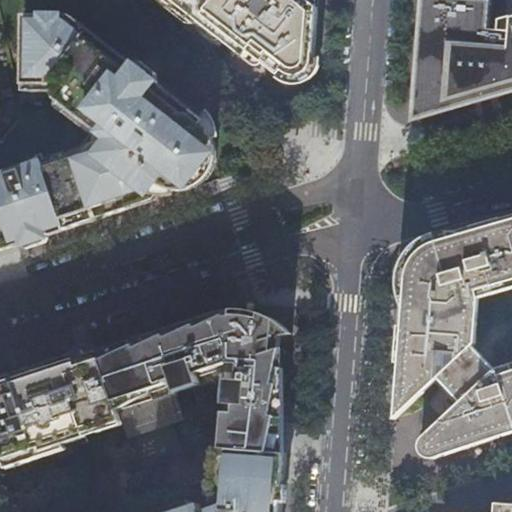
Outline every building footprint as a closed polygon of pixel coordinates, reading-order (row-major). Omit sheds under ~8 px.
[(165,0),(175,7),(178,3),(246,57),(251,51),(272,68),(276,64),(280,70),(284,73),(291,76),(297,76),(303,75),(309,71),(313,71),(318,0),(165,0)] [(511,0),(427,0),(419,118),(511,90),(511,0)] [(24,91),(57,91),(57,98),(104,135),(91,151),(46,166),(42,152),(29,160),(31,166),(0,175),(0,251),(3,250),(35,240),(137,206),(157,200),(167,187),(177,190),(185,190),(194,187),(203,182),(209,176),(212,172),(215,166),(217,159),(217,152),(216,146),(213,136),(209,130),(202,124),(205,120),(73,16),(25,15),(24,91)] [(511,363),(497,368),(475,345),(477,344),(481,299),(511,289),(511,220),(438,242),(409,250),(408,251),(404,308),(395,419),(440,379),(462,402),(425,437),(422,440),(421,444),(421,447),(424,454),(430,458),(437,459),(439,459),(511,434),(511,363)] [(412,247),(409,250),(438,242),(435,232),(427,236),(419,240),(412,247)] [(403,307),(404,308),(408,251),(406,254),(402,262),(399,271),(398,280),(398,289),(400,298),(403,307)] [(118,346),(99,352),(118,412),(200,385),(198,377),(229,367),(223,449),(273,453),(281,349),(278,350),(274,339),(293,335),(285,328),(274,319),(264,314),(251,311),(238,309),(225,310),(177,326),(118,346)] [(99,352),(22,376),(0,382),(0,449),(5,462),(7,469),(81,444),(78,435),(86,433),(121,421),(118,412),(99,352)] [(78,435),(81,444),(89,442),(86,433),(78,435)] [(273,453),(223,449),(217,449),(212,509),(203,511),(201,504),(175,511),(280,511),(285,454),(273,453)] [(511,511),(511,503),(495,503),(494,511),(511,511)]
